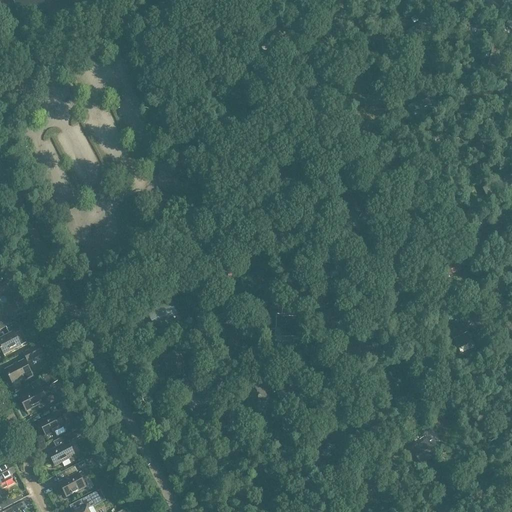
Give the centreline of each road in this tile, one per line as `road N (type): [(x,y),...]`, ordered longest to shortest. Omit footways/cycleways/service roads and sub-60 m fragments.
road 1 (residential): [(175,511),(0,170)]
road 2 (unclassified): [(24,73),(132,0)]
road 3 (residential): [(49,511),(0,391)]
